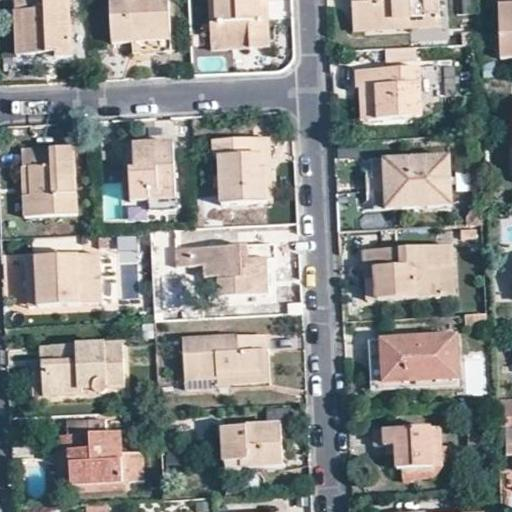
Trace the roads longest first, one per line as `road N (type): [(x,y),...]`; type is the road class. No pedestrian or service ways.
road 1 (residential): [(313,89),(337,511)]
road 2 (residential): [(0,104),(313,89)]
